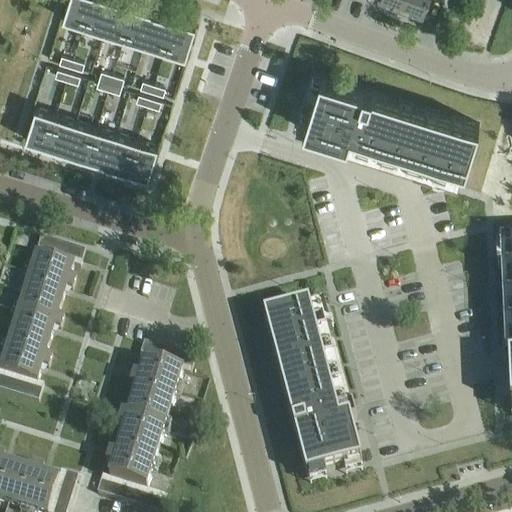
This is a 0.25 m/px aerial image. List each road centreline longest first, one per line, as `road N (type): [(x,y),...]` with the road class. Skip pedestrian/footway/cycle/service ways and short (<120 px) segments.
road 1 (residential): [(197,238),(268,511)]
road 2 (residential): [(511,80),(474,75),(266,3)]
road 3 (residential): [(266,3),(197,208),(197,238)]
road 4 (residential): [(197,238),(171,238),(0,185)]
